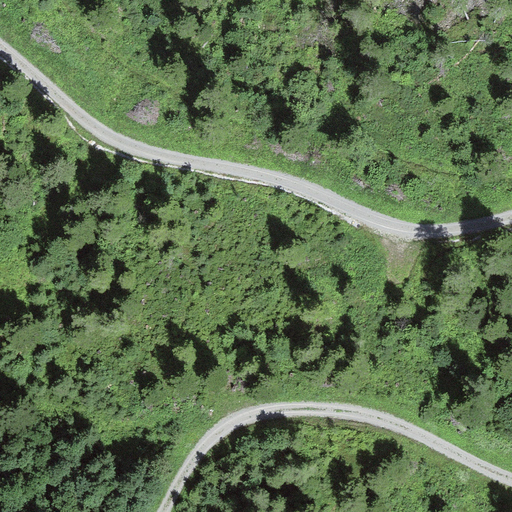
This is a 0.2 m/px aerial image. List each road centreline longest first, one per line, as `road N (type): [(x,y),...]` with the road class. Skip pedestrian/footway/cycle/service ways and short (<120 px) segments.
road 1 (track): [(511,213),(427,232),(369,224),(274,175),(120,142),(0,46)]
road 2 (track): [(159,511),(202,440),(244,411),(270,407),(372,412),(511,481)]
